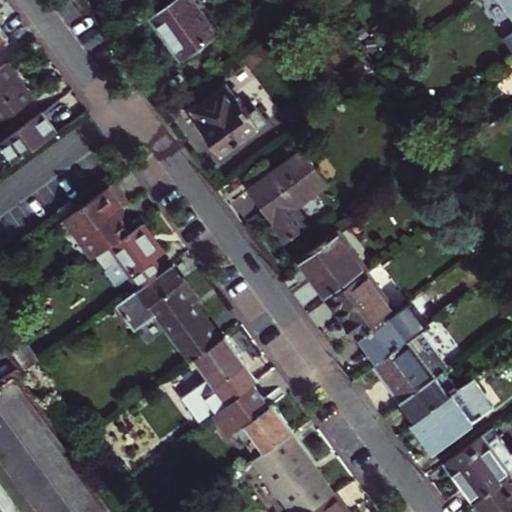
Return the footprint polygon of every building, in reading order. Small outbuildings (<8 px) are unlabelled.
[(218,31),(195,0),(176,0),(155,16),(183,56),(218,31)] [(292,0),(300,10),(313,0),(292,0)] [(0,44),(8,38),(0,26),(0,44)] [(42,111),(6,62),(0,66),(0,123),(4,121),(13,132),(42,111)] [(231,100),(224,91),(199,110),(206,120),(201,123),(222,152),(262,123),(254,111),(248,115),(235,97),(231,100)] [(0,161),(5,169),(57,132),(42,111),(13,132),(0,141),(0,161)] [(321,187),(296,153),(247,189),(285,242),(310,223),(296,205),(321,187)] [(129,206),(113,184),(64,220),(75,234),(83,235),(98,255),(108,248),(132,230),(123,218),(126,208),(129,206)] [(132,230),(108,248),(126,272),(114,281),(126,297),(139,288),(165,269),(156,257),(164,250),(144,222),(132,230)] [(366,271),(336,230),(298,258),(328,299),(366,271)] [(38,238),(23,249),(31,259),(46,248),(38,238)] [(199,300),(173,263),(165,269),(139,288),(191,360),(195,358),(221,338),(196,302),(199,300)] [(366,271),(328,299),(357,339),(360,337),(395,311),(366,271)] [(401,307),(395,311),(360,337),(378,362),(409,339),(419,332),(401,307)] [(27,369),(41,359),(11,319),(0,326),(0,332),(2,335),(27,369)] [(221,338),(195,358),(227,401),(252,383),(258,379),(226,335),(221,338)] [(402,400),(436,375),(409,339),(378,362),(375,364),(402,400)] [(461,388),(451,396),(417,420),(436,446),(500,399),(481,373),(461,388)] [(402,400),(417,420),(451,396),(436,375),(402,400)] [(57,489),(57,490),(65,501),(73,511),(110,511),(105,504),(97,493),(93,488),(89,483),(81,472),(74,461),(66,451),(58,441),(51,431),(43,420),(36,410),(28,399),(20,388),(13,379),(0,388),(0,410),(4,416),(12,427),(19,437),(27,448),(34,458),(42,469),(50,479),(57,489)] [(228,436),(234,432),(246,423),(263,447),(266,450),(288,434),(293,431),(273,403),(268,407),(252,383),(227,401),(217,408),(211,413),(228,436)] [(246,423),(234,432),(248,452),(256,446),(258,450),(263,447),(246,423)] [(493,426),(484,433),(491,442),(500,435),(493,426)] [(453,469),(476,501),(510,476),(511,474),(511,451),(500,435),(491,442),(484,433),(455,453),(462,462),(453,469)] [(309,467),(311,465),(288,434),(266,450),(253,459),(291,511),(305,511),(329,495),(309,467)] [(455,453),(446,460),(453,469),(462,462),(455,453)] [(331,494),(311,465),(309,467),(329,495),(331,494)] [(484,511),(511,511),(511,478),(510,476),(476,501),(484,511)] [(0,511),(18,511),(0,486),(0,511)] [(329,495),(305,511),(344,511),(331,494),(329,495)]
